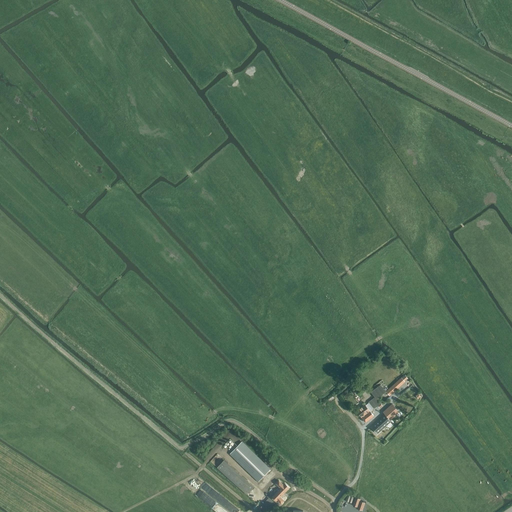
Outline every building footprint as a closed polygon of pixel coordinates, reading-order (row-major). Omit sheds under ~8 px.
[(386,390),(390,394),(405,381),(402,376),(386,390)] [(370,410),(370,411),(380,404),(376,398),(386,391),(381,384),(371,392),(375,397),(368,402),(369,403),(365,405),(365,404),(357,411),(361,417),(370,410)] [(400,410),(392,402),(383,411),(391,419),(400,410)] [(374,416),(370,411),(370,410),(361,417),(365,422),(374,416)] [(378,433),(391,421),(385,414),(371,427),(378,433)] [(258,481),(270,470),(242,442),(230,454),(258,481)] [(254,486),(247,480),(225,459),(217,468),(238,487),(239,488),(247,495),(254,486)] [(281,504),(283,505),(286,502),(284,501),(280,497),(290,488),(285,484),(284,485),(279,480),(273,486),(277,491),(272,496),(277,501),(277,500),(281,504)] [(352,503),(354,496),(348,494),(346,500),(352,503)] [(357,509),(363,510),(365,502),(360,501),(361,499),(355,497),(354,499),(352,505),(358,506),(357,509)] [(258,510),(259,511),(265,511),(274,503),(269,498),(258,510)] [(224,510),(226,505),(216,502),(215,505),(209,503),(208,507),(219,510),(219,508),(224,510)]
